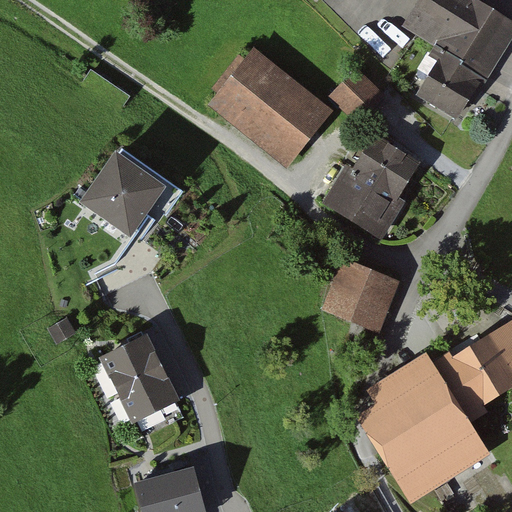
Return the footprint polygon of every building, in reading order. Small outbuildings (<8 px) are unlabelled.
[(511,45),(511,24),(472,0),(426,0),(408,28),(446,51),(419,94),(464,122),(511,45)] [(330,112),(253,53),(212,107),(289,166),(330,112)] [(384,96),(360,73),(336,99),(360,122),(384,96)] [(350,169),(407,204),(428,170),(372,134),(350,169)] [(158,194),(111,161),(79,207),(126,239),(158,194)] [(407,204),(350,169),(328,203),(385,239),(407,204)] [(399,284),(345,263),(327,310),(381,330),(399,284)] [(375,408),(360,417),(406,501),(487,457),(465,416),(511,390),(511,327),(436,369),(429,358),(366,392),(375,408)] [(142,363),(134,346),(97,364),(127,424),(164,406),(153,383),(159,380),(149,360),(142,363)] [(197,511),(187,474),(132,488),(138,511),(197,511)]
